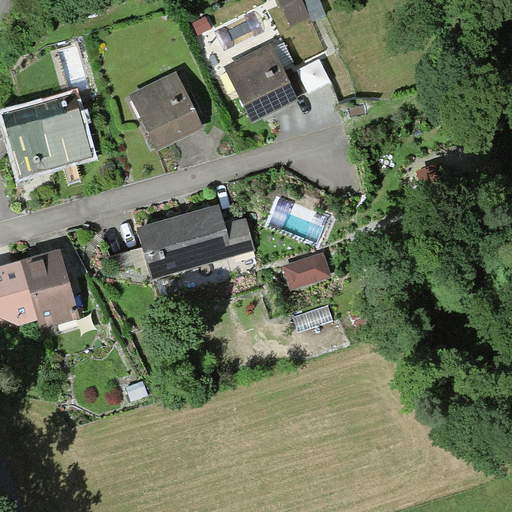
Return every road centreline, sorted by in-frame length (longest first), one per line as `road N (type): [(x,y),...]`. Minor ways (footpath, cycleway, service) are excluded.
road 1 (residential): [(324,150),(282,153),(0,236)]
road 2 (track): [(511,85),(348,127),(324,150)]
